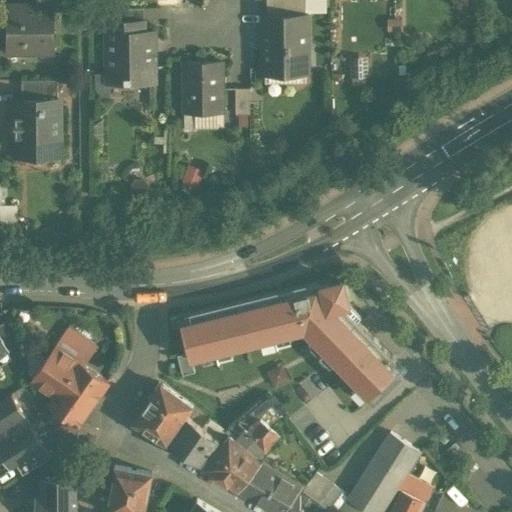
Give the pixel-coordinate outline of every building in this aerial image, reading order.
[(61,0),(37,0),(37,4),(55,4),(55,10),(62,10),(61,0)] [(306,0),(268,0),(268,15),(306,15),(306,0)] [(37,4),(7,4),(8,44),(24,43),(24,51),(55,51),(55,10),(55,4),(37,4)] [(144,7),(112,8),(112,19),(144,19),(144,7)] [(268,15),(265,15),(265,72),(309,72),(308,15),(306,15),(268,15)] [(112,19),(105,19),(106,81),(111,81),(154,81),(154,31),(144,31),(144,19),(112,19)] [(222,61),(185,61),(185,111),(222,111),(222,61)] [(57,79),(21,79),(22,99),(58,98),(57,79)] [(249,87),(236,87),(236,113),(250,113),(249,87)] [(22,99),(16,99),(16,115),(10,121),(10,130),(16,136),(16,155),(31,155),(31,159),(33,161),(43,161),(45,159),(45,155),(60,155),(60,98),(58,98),(22,99)] [(185,178),(202,185),(209,167),(191,161),(185,178)] [(16,204),(0,204),(0,224),(16,224),(16,204)] [(182,324),(189,352),(191,358),(202,355),(216,352),(217,358),(218,362),(219,362),(218,358),(217,352),(230,348),(261,341),(274,337),(276,344),(277,347),(278,346),(277,344),(275,337),(289,334),(304,330),(313,339),(308,345),(318,356),(319,357),(320,356),(325,351),(335,362),(357,385),(367,395),(369,396),(394,372),(385,364),(392,357),(356,320),(360,316),(349,304),(343,280),(323,285),(318,280),(189,313),(191,322),(182,324)] [(17,342),(10,317),(0,323),(0,338),(7,349),(17,342)] [(55,344),(31,379),(55,395),(79,361),(55,344)] [(55,395),(48,405),(77,425),(109,380),(79,360),(79,361),(55,395)] [(161,382),(133,421),(167,443),(194,405),(161,382)] [(12,392),(0,399),(0,429),(25,413),(12,392)] [(279,433),(261,417),(272,403),(271,402),(266,396),(237,420),(250,430),(246,433),(242,430),(236,438),(259,458),(279,433)] [(25,413),(0,429),(0,438),(2,442),(31,424),(25,413)] [(220,439),(187,416),(169,441),(198,459),(206,448),(210,451),(220,439)] [(2,442),(0,443),(0,452),(9,468),(16,464),(45,446),(31,424),(2,442)] [(349,495),(348,497),(348,498),(363,507),(370,511),(380,511),(420,449),(390,430),(350,494),(349,495)] [(236,438),(229,433),(204,466),(238,488),(261,460),(259,458),(236,438)] [(45,446),(16,464),(23,474),(51,456),(45,446)] [(261,460),(238,488),(279,511),(284,511),(288,507),(302,488),(304,485),(262,458),(261,460)] [(143,511),(152,472),(115,464),(106,509),(121,511),(143,511)] [(350,494),(316,470),(302,488),(288,507),(294,511),(326,511),(342,491),(349,495),(350,494)] [(76,511),(76,476),(40,477),(40,495),(34,495),(34,511),(76,511)] [(421,481),(414,495),(425,501),(432,486),(421,481)] [(414,495),(401,489),(389,511),(418,511),(425,501),(414,495)] [(220,511),(197,498),(188,511),(220,511)] [(348,498),(341,508),(336,506),(333,510),(332,510),(331,511),(359,511),(363,507),(348,498)]
